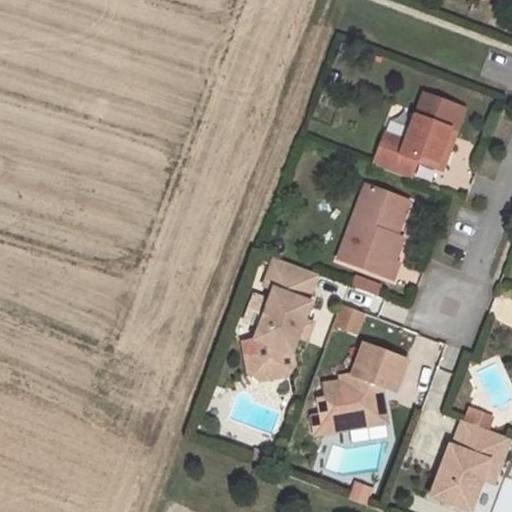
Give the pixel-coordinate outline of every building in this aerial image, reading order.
[(375,169),(412,183),(419,164),(425,162),(439,167),(452,133),(461,111),(426,98),(408,145),(387,137),(375,169)] [(461,111),(452,133),(439,167),(425,162),(419,164),(443,174),(466,113),(461,111)] [(398,239),(411,205),(368,189),(340,263),(393,283),(400,267),(395,265),(389,263),(398,239)] [(404,242),(398,239),(389,263),(395,265),(404,242)] [(320,278),(276,261),(266,289),(276,293),(257,344),(262,375),(270,382),(289,379),(296,370),(294,358),(301,341),(307,324),(314,306),(310,305),(320,278)] [(376,297),(380,286),(355,278),(352,289),(376,297)] [(333,329),(357,337),(364,315),(340,307),(333,329)] [(316,327),(307,324),(301,341),(309,344),(316,327)] [(262,375),(257,344),(245,346),(250,376),(259,383),(270,382),(262,375)] [(398,395),(410,365),(366,348),(355,379),(342,381),(350,433),(388,427),(384,401),(380,399),(383,390),(398,395)] [(511,443),(464,425),(453,451),(451,450),(432,502),(459,511),(473,511),(484,483),(490,466),(501,470),(511,443)] [(501,470),(490,466),(484,483),(494,487),(501,470)] [(357,489),(351,503),(366,508),(371,494),(357,489)]
